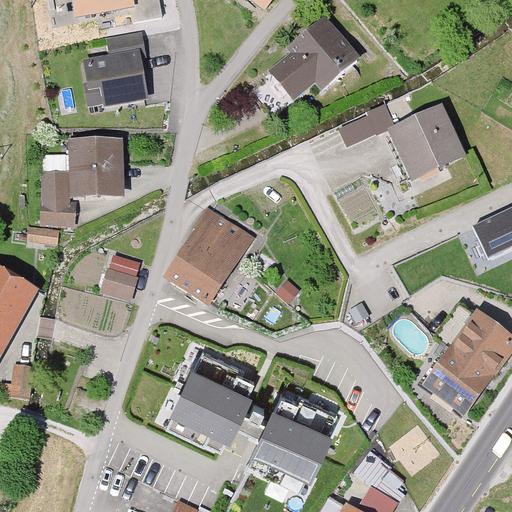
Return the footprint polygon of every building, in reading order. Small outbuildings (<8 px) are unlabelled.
[(96,0),(49,0),(60,16),(72,8),(75,13),(96,0)] [(278,0),(245,0),(266,16),(278,0)] [(358,62),(323,22),(286,54),(290,59),(271,76),(296,104),(316,87),(322,94),(358,62)] [(146,61),(141,39),(106,46),(109,62),(82,67),(89,100),(101,98),(103,112),(149,103),(141,62),(146,61)] [(466,159),(442,110),(391,135),(415,184),(466,159)] [(376,138),(369,121),(339,134),(346,151),(376,138)] [(125,200),(122,144),(70,146),(72,202),(125,200)] [(69,180),(42,179),(40,226),(75,227),(76,210),(68,210),(69,180)] [(255,241),(207,212),(165,280),(213,309),(255,241)] [(511,216),(473,235),(489,268),(511,256),(511,216)] [(59,235),(29,231),(27,244),(58,248),(59,235)] [(140,267),(115,258),(110,272),(108,271),(100,293),(130,304),(138,281),(136,280),(140,267)] [(0,363),(40,294),(0,270),(0,363)] [(297,294),(287,285),(278,296),(288,305),(297,294)] [(465,421),(511,358),(511,339),(478,315),(422,390),(465,421)] [(248,385),(192,359),(173,400),(229,425),(248,385)] [(32,369),(15,367),(12,387),(1,386),(0,395),(0,397),(28,401),(32,369)] [(329,420),(273,394),(255,435),(311,460),(329,420)] [(398,495),(404,484),(370,458),(354,478),(371,492),(359,511),(353,511),(347,508),(344,511),(396,511),(404,499),(398,495)] [(195,511),(197,509),(180,501),(174,511),(195,511)]
